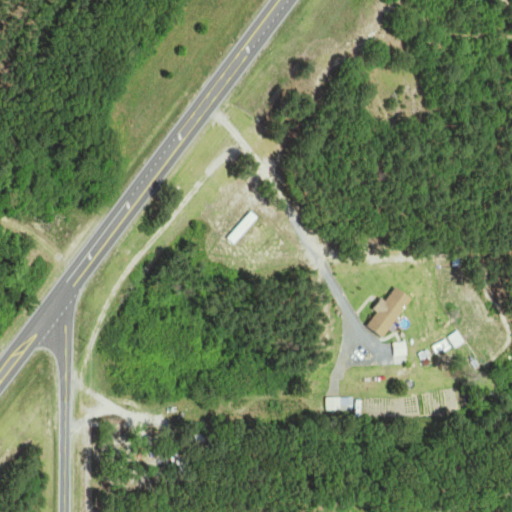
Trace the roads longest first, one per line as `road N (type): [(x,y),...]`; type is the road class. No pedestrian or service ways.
road 1 (trunk): [(0,377),(283,0)]
road 2 (residential): [(65,511),(66,334),(56,305)]
